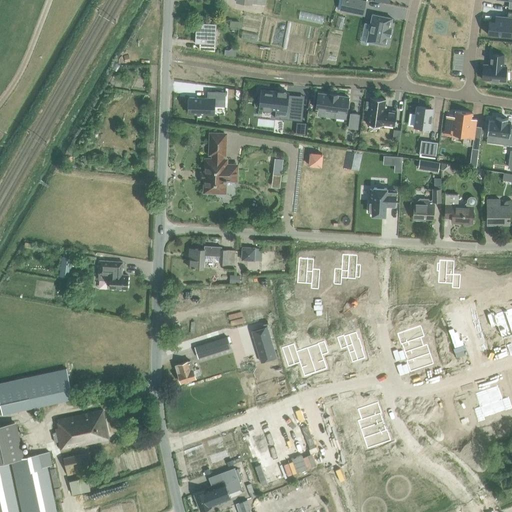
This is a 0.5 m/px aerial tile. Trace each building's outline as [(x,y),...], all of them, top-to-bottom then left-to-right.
[(362,0),(341,0),(340,9),(363,14),(366,1),(362,0)] [(511,11),(507,11),(507,18),(499,17),(499,21),(489,20),(488,34),(510,36),(511,23),(511,22),(511,11)] [(370,23),(369,31),(371,32),(369,41),(386,45),(388,35),(390,35),(388,34),(389,33),(390,29),(391,29),(391,28),(390,28),(390,27),(392,18),(372,14),(370,23)] [(196,23),(195,43),(199,43),(199,49),(215,52),(216,32),(216,24),(196,23)] [(484,64),(482,79),(491,80),(491,82),(499,83),(499,81),(505,81),(506,72),(506,66),(503,66),(503,64),(504,55),(490,54),(489,65),(484,64)] [(262,90),(260,108),(262,108),(262,109),(272,110),(272,109),(275,109),(286,110),(291,111),(290,119),(302,121),(303,105),(287,103),(287,94),(288,92),(286,92),(287,91),(277,90),(277,91),(262,90)] [(207,98),(189,97),(189,113),(214,114),(214,106),(225,107),(225,92),(207,91),(207,98)] [(335,117),(345,119),(348,97),(338,95),(338,94),(329,93),(329,94),(318,93),(316,108),(335,111),(335,117)] [(366,100),(365,109),(369,110),(367,121),(367,122),(367,123),(367,124),(382,126),(382,124),(392,126),(394,126),(395,126),(397,111),(384,109),(385,99),(371,97),(370,101),(366,100)] [(409,113),(408,125),(414,126),(425,127),(424,130),(429,131),(430,128),(433,108),(417,106),(416,114),(409,113)] [(449,116),(447,126),(453,127),(452,134),(473,137),(473,138),(472,143),(479,144),(481,130),(475,130),(476,126),(476,119),(471,119),(472,113),(455,110),(455,111),(454,116),(449,116)] [(350,113),(348,127),(357,129),(359,114),(350,113)] [(495,135),(494,143),(511,145),(511,129),(510,129),(510,128),(511,123),(507,122),(507,118),(496,117),(495,121),(489,120),(487,134),(495,135)] [(213,159),(206,159),(205,191),(215,192),(215,188),(225,188),(225,179),(236,180),(237,165),(226,165),(226,160),(222,160),(222,154),(224,154),(225,134),(211,134),(210,154),(213,154),(213,159)] [(437,142),(421,140),(420,152),(435,155),(437,142)] [(323,155),(310,153),(308,166),(321,168),(323,155)] [(448,164),(441,163),(441,170),(443,171),(449,165),(448,164)] [(430,172),(430,164),(419,164),(419,172),(430,172)] [(396,192),(387,191),(387,189),(374,189),(374,190),(370,190),(369,212),(373,213),(373,216),(385,217),(386,205),(395,206),(396,192)] [(446,193),(444,217),(452,218),(451,221),(472,222),(473,206),(474,205),(475,204),(475,203),(476,202),(476,200),(475,199),(474,198),(472,197),(471,197),(469,197),(467,198),(466,200),(466,202),(461,206),(457,206),(458,194),(446,193)] [(411,203),(411,209),(411,210),(412,211),(413,211),(413,219),(422,220),(423,218),(433,219),(434,204),(430,204),(430,202),(429,201),(428,199),(419,199),(416,201),(413,201),(411,202),(411,203)] [(511,201),(510,201),(509,200),(508,200),(508,201),(506,201),(505,202),(504,203),(504,204),(504,206),(499,206),(499,199),(487,199),(487,206),(487,224),(509,224),(509,212),(510,212),(511,212),(511,211),(511,210),(511,201)] [(188,258),(188,264),(188,267),(204,267),(204,255),(220,256),(220,264),(234,264),(235,250),(221,250),(221,246),(204,246),(204,249),(190,248),(189,258),(188,258)] [(334,268),(333,282),(341,283),(341,278),(355,279),(355,278),(359,278),(360,265),(357,264),(357,255),(352,255),(353,254),(352,254),(352,255),(348,255),(348,254),(347,254),(342,254),(341,269),(334,268)] [(62,257),(59,276),(69,278),(72,258),(62,257)] [(298,258),(297,280),(311,281),(311,283),(319,283),(320,269),(313,269),(313,259),(307,258),(306,258),(301,258),(301,257),(300,257),(300,258),(298,258)] [(122,262),(99,260),(98,279),(110,280),(110,288),(127,289),(128,275),(122,275),(122,262)] [(439,260),(438,283),(452,284),(452,288),(459,289),(460,275),(453,274),(454,261),(439,260)] [(494,313),(487,316),(491,327),(497,325),(502,339),(511,335),(511,331),(506,314),(495,318),(494,313)] [(266,326),(251,330),(261,361),(276,357),(266,326)] [(417,327),(397,334),(400,345),(421,338),(417,327)] [(196,352),(198,359),(217,353),(217,352),(216,349),(230,345),(228,336),(194,347),(196,352)] [(343,336),(337,339),(341,351),(347,349),(352,363),(365,358),(362,350),(363,350),(359,340),(358,340),(358,338),(345,342),(343,336)] [(421,338),(400,345),(401,345),(404,353),(423,346),(421,338)] [(319,350),(308,354),(316,375),(316,374),(327,371),(322,357),(328,355),(324,343),(318,345),(319,350)] [(423,346),(404,353),(407,361),(406,361),(406,362),(426,355),(426,354),(423,346)] [(296,353),(289,355),(294,367),(300,365),(304,379),(316,375),(308,354),(298,357),(296,353)] [(426,355),(406,362),(410,372),(430,365),(426,355)] [(190,361),(175,365),(181,383),(196,378),(190,361)] [(66,368),(27,376),(0,382),(0,403),(2,413),(73,398),(66,368)] [(497,385),(486,389),(493,410),(504,406),(505,411),(511,409),(508,397),(502,399),(497,385)] [(479,406),(473,409),(477,420),(484,418),(482,414),(493,410),(486,389),(485,389),(474,393),(479,406)] [(377,403),(357,410),(361,420),(381,414),(377,403)] [(56,428),(57,432),(53,433),(54,441),(58,441),(60,449),(109,439),(103,410),(56,420),(58,427),(56,428)] [(381,414),(361,420),(361,421),(364,429),(383,422),(380,414),(381,414)] [(383,422),(364,429),(367,437),(366,437),(387,431),(387,430),(386,430),(383,422)] [(0,425),(0,462),(6,461),(11,460),(20,458),(12,423),(0,425)] [(387,431),(366,437),(370,448),(390,441),(387,431)] [(20,458),(11,460),(22,511),(56,511),(47,466),(50,465),(47,452),(20,458)] [(80,455),(83,471),(93,469),(89,453),(80,455)] [(80,455),(79,454),(63,457),(66,475),(83,471),(80,455)] [(18,511),(6,461),(0,462),(0,511),(18,511)] [(242,488),(234,467),(209,477),(209,478),(212,486),(210,487),(210,488),(206,490),(194,494),(200,510),(212,505),(217,504),(215,499),(228,493),(242,488)] [(370,472),(350,479),(354,490),(358,501),(361,511),(364,511),(382,506),(378,495),(374,484),(370,472)] [(86,476),(68,481),(71,494),(90,490),(86,476)] [(250,483),(246,485),(251,498),(256,496),(250,483)] [(415,492),(403,496),(408,511),(421,511),(432,508),(444,504),(438,485),(426,489),(415,492)] [(242,511),(251,511),(247,499),(239,502),(242,511)]
